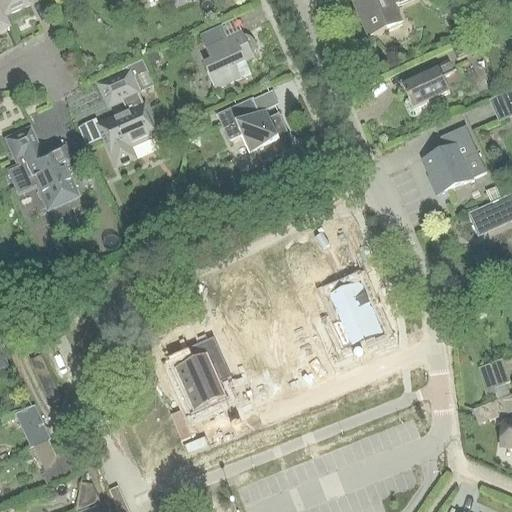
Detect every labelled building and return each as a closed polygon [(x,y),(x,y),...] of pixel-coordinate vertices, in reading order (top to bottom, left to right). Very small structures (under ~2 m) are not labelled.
[(0,0),(0,14),(1,17),(5,15),(12,14),(18,12),(23,7),(28,5),(25,0),(0,0)] [(349,0),(368,42),(401,28),(393,9),(412,1),(411,0),(349,0)] [(475,6),(472,0),(440,0),(446,15),(475,6)] [(253,61),(252,58),(255,52),(254,45),(250,40),(243,38),(242,35),(227,42),(221,28),(199,38),(210,63),(203,67),(215,92),(251,76),(245,64),(253,61)] [(473,40),(451,50),(457,63),(479,53),(473,40)] [(160,55),(150,59),(153,68),(164,63),(160,55)] [(425,78),(402,89),(408,102),(405,103),(404,107),(409,118),(413,119),(439,107),(439,104),(438,101),(449,96),(442,81),(453,76),(448,65),(424,76),(425,78)] [(141,97),(154,91),(142,66),(127,73),(128,75),(99,89),(109,109),(121,103),(126,115),(98,128),(116,169),(133,161),(128,150),(156,137),(143,108),(139,100),(142,99),(141,97)] [(511,93),(487,105),(498,127),(511,120),(511,93)] [(251,102),(216,118),(228,144),(241,138),(250,156),(256,153),(262,166),(294,151),(279,117),(262,125),(251,102)] [(216,128),(211,118),(202,122),(207,132),(216,128)] [(430,181),(437,198),(487,176),(466,129),(440,140),(445,153),(423,163),(431,181),(430,181)] [(75,198),(62,168),(70,164),(63,148),(40,158),(28,132),(5,142),(16,167),(5,172),(17,198),(36,189),(46,211),(75,198)] [(496,190),(486,194),(490,204),(500,200),(496,190)] [(361,286),(330,300),(341,325),(333,328),(343,351),(350,347),(352,351),(383,338),(361,286)] [(270,327),(244,338),(265,386),(293,374),(283,352),(295,347),(282,318),(268,324),(270,327)] [(196,362),(174,372),(193,415),(224,402),(217,387),(231,380),(214,340),(191,350),(196,362)] [(0,349),(0,372),(8,369),(0,349)] [(31,367),(39,385),(50,380),(42,362),(31,367)] [(501,363),(479,371),(486,399),(495,395),(494,391),(510,385),(501,363)] [(50,380),(39,385),(47,402),(58,397),(50,380)] [(511,395),(472,411),(479,427),(511,414),(511,395)] [(50,441),(34,408),(14,417),(30,450),(50,441)] [(90,419),(73,427),(77,436),(94,429),(90,419)] [(502,448),(511,449),(511,429),(505,429),(502,448)] [(65,454),(75,477),(85,472),(74,449),(65,454)] [(64,481),(75,477),(65,454),(56,458),(57,460),(56,462),(64,481)] [(64,481),(56,462),(45,478),(49,488),(64,481)] [(80,511),(98,505),(92,488),(81,486),(75,511),(80,511)]
